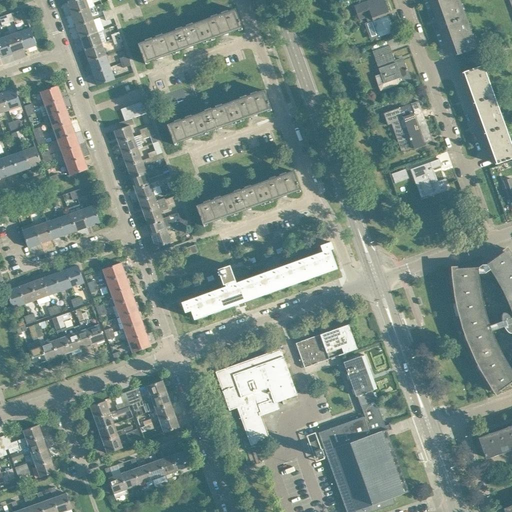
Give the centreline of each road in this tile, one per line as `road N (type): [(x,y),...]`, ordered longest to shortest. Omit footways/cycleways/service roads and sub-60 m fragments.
road 1 (residential): [(355,288),(243,0)]
road 2 (tertiary): [(376,281),(274,0)]
road 3 (residential): [(173,353),(355,288)]
road 4 (residential): [(462,169),(482,160),(483,148),(429,0)]
road 5 (residential): [(130,231),(64,52)]
road 6 (residential): [(462,169),(401,0)]
road 7 (residential): [(130,231),(35,267),(18,263),(2,215)]
road 8 (residential): [(230,511),(173,353)]
road 9 (tertiary): [(430,432),(376,281)]
road 10 (residential): [(173,353),(130,231)]
road 11 (residential): [(55,395),(173,353)]
